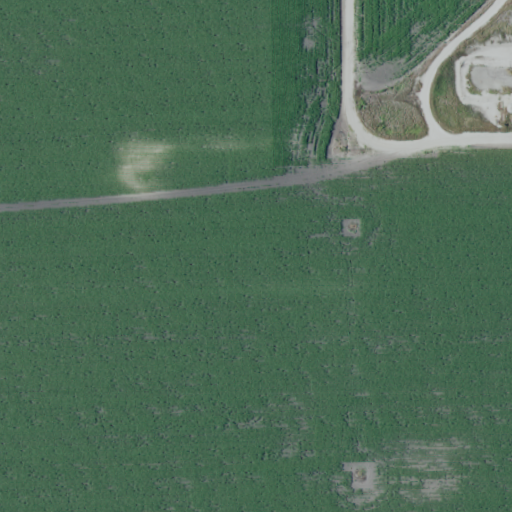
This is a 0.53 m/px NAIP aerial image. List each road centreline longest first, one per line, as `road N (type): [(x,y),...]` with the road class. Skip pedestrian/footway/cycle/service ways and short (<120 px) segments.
road 1 (residential): [(349,0),(350,126),(370,143)]
road 2 (residential): [(370,143),(511,140)]
